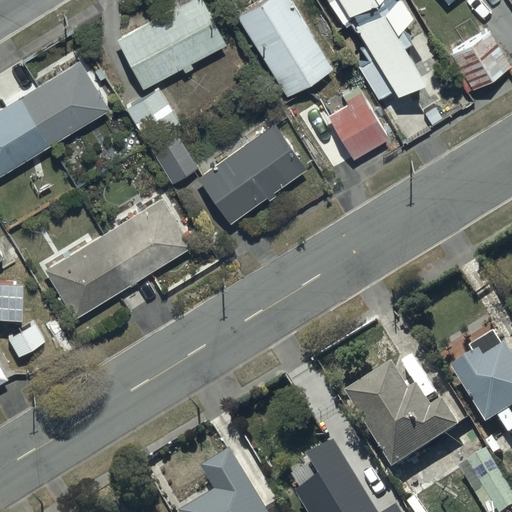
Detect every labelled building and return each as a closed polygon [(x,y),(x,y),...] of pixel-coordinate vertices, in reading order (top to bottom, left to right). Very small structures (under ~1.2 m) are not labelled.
[(209,0),(174,0),(119,28),(145,77),(183,57),(187,64),(197,59),(193,51),(227,33),(209,0)] [(315,0),(242,0),(237,3),(287,90),(335,62),(307,13),(319,7),(315,0)] [(337,0),(349,17),(354,12),(368,33),(364,35),(371,46),(361,52),(383,86),(400,74),(402,77),(433,56),(410,20),(415,18),(408,8),(415,4),(412,0),(337,0)] [(489,19),(449,42),(471,81),(511,58),(489,19)] [(85,53),(0,102),(0,167),(114,102),(85,53)] [(161,80),(129,99),(172,173),(198,158),(175,120),(183,116),(161,80)] [(330,105),(357,149),(391,128),(363,82),(346,92),(348,95),(330,105)] [(307,157),(276,113),(200,166),(231,210),(307,157)] [(194,235),(162,185),(46,260),(78,310),(194,235)] [(485,347),(458,362),(491,421),(502,415),(511,432),(511,431),(511,340),(489,354),(485,347)] [(0,352),(0,375),(10,369),(0,352)] [(397,357),(351,385),(398,464),(465,424),(447,394),(435,400),(424,381),(415,386),(397,357)] [(330,469),(302,487),(316,511),(408,511),(401,500),(385,510),(340,436),(318,450),(330,469)] [(277,511),(235,445),(208,462),(223,486),(186,509),(187,511),(277,511)] [(502,511),(511,506),(511,479),(492,446),(469,460),(486,487),(477,493),(489,511),(502,511)]
